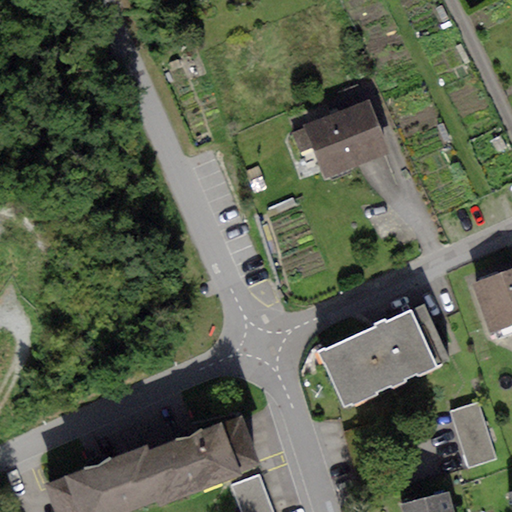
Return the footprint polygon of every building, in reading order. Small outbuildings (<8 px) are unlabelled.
[(369,101),(304,125),(305,128),(292,133),(299,152),(313,146),(325,177),(389,153),(369,101)] [(511,268),(473,282),(491,332),(511,324),(511,268)] [(373,327),(318,352),(345,408),(375,394),(374,392),(392,384),(393,387),(404,382),(403,379),(417,372),(419,375),(451,360),(424,302),(386,320),(385,317),(371,323),(373,327)] [(478,403),(451,411),(469,467),(496,459),(478,403)] [(242,415),(143,451),(162,499),(163,503),(261,467),(242,415)] [(376,423),(346,431),(358,480),(388,472),(376,423)] [(127,511),(162,499),(143,451),(141,446),(44,483),(55,511),(127,511)] [(273,511),(259,476),(231,487),(240,511),(273,511)] [(453,511),(448,492),(401,503),(403,511),(453,511)]
